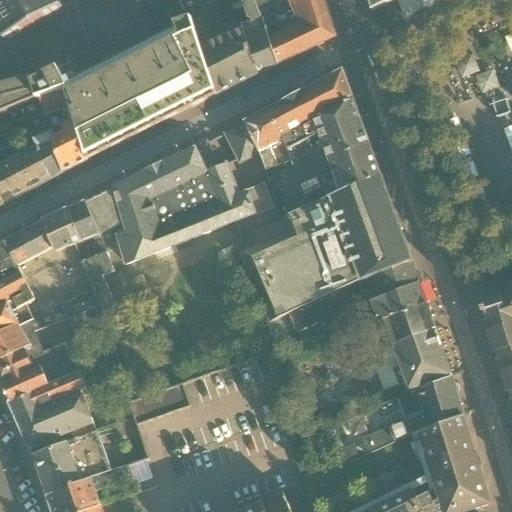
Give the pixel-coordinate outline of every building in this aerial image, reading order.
[(0,0),(0,115),(33,101),(41,98),(41,99),(65,91),(67,94),(85,156),(87,162),(189,112),(218,96),(215,87),(203,53),(191,18),(186,20),(177,23),(170,0),(0,0)] [(218,96),(258,76),(243,30),(242,30),(216,42),(200,0),(199,0),(192,3),(190,0),(179,0),(186,20),(191,18),(203,53),(215,87),(218,96)] [(258,76),(278,65),(265,29),(263,19),(259,12),(253,0),(241,0),(248,20),(251,20),(252,23),(241,28),(242,30),(243,30),(258,76)] [(253,0),(259,12),(289,0),(253,0)] [(290,0),(289,0),(259,12),(263,19),(265,29),(278,65),(310,50),(290,0)] [(290,0),(310,50),(337,38),(324,0),(290,0)] [(369,0),(373,11),(396,0),(369,0)] [(266,172),(293,163),(289,152),(290,151),(284,137),(354,101),(344,72),(259,118),(247,125),(262,154),(260,155),(266,172)] [(64,173),(87,162),(85,156),(67,94),(65,91),(41,99),(47,117),(64,173)] [(3,130),(4,130),(24,121),(28,128),(30,132),(33,138),(34,138),(41,156),(52,180),(64,173),(47,117),(41,99),(41,98),(33,101),(0,115),(0,124),(3,130)] [(295,166),(366,135),(354,101),(284,137),(290,151),(289,152),(293,163),(294,163),(295,166)] [(4,130),(3,130),(0,124),(0,154),(14,148),(4,130)] [(262,154),(247,125),(226,135),(241,164),(260,155),(262,154)] [(29,193),(52,180),(41,156),(34,138),(33,138),(30,132),(28,128),(21,133),(27,145),(23,147),(26,154),(12,161),(29,193)] [(287,218),(381,176),(366,135),(295,166),(278,174),(289,216),(287,217),(287,218)] [(243,238),(236,223),(272,209),(264,187),(241,196),(228,167),(227,165),(220,169),(208,144),(88,203),(101,234),(109,254),(122,249),(127,266),(147,258),(169,250),(197,238),(228,226),(240,254),(286,234),(281,221),(243,238)] [(0,167),(0,195),(5,205),(29,193),(12,161),(0,167)] [(267,326),(317,303),(413,262),(381,176),(287,218),(287,219),(281,221),(286,234),(240,254),(267,326)] [(88,203),(44,223),(57,253),(75,245),(83,262),(95,292),(94,292),(101,307),(106,319),(129,310),(122,291),(110,295),(103,278),(115,273),(108,254),(109,254),(101,234),(88,203)] [(50,312),(94,292),(95,292),(83,262),(75,245),(57,253),(44,223),(7,243),(20,270),(36,301),(43,315),(50,312)] [(0,280),(20,270),(7,243),(0,245),(0,280)] [(365,306),(420,284),(413,262),(317,303),(325,321),(356,307),(364,304),(365,306)] [(14,313),(36,301),(20,270),(0,280),(0,310),(9,304),(14,313)] [(128,288),(122,291),(129,310),(149,303),(149,301),(152,300),(142,277),(126,284),(128,288)] [(428,305),(420,284),(365,306),(364,304),(356,307),(361,317),(361,318),(369,316),(371,322),(383,317),(385,321),(428,305)] [(511,401),(511,402),(511,403),(511,284),(506,287),(508,293),(509,293),(511,302),(504,305),(498,284),(476,292),(483,314),(485,313),(488,321),(486,322),(496,353),(499,352),(502,361),(498,362),(509,393),(511,393),(511,396),(511,401)] [(0,335),(0,362),(25,351),(39,345),(35,333),(67,321),(73,333),(106,319),(101,307),(94,292),(50,312),(43,315),(37,318),(38,319),(21,327),(20,326),(0,335)] [(37,318),(43,315),(36,301),(14,313),(9,304),(0,310),(0,335),(20,326),(21,327),(38,319),(37,318)] [(325,321),(317,303),(267,326),(279,354),(293,347),(292,345),(301,341),(298,334),(324,322),(325,321)] [(394,346),(394,347),(436,330),(428,305),(385,321),(383,317),(371,322),(369,316),(361,318),(361,317),(341,323),(346,337),(362,331),(369,354),(372,353),(386,348),(386,349),(394,346)] [(372,353),(379,375),(384,392),(377,395),(381,407),(412,395),(452,378),(451,375),(452,375),(445,352),(444,349),(437,330),(436,330),(394,347),(394,346),(386,349),(386,348),(372,353)] [(10,404),(90,370),(77,339),(42,353),(39,345),(25,351),(0,362),(0,382),(2,386),(10,404)] [(81,392),(87,390),(97,386),(90,370),(10,404),(17,418),(81,392)] [(432,427),(464,416),(452,378),(412,395),(381,407),(389,428),(394,444),(414,436),(432,428),(432,427)] [(138,426),(191,407),(184,386),(131,405),(138,426)] [(97,431),(81,392),(17,418),(31,450),(34,457),(97,432),(97,431)] [(470,511),(487,507),(490,501),(491,501),(478,462),(464,416),(432,427),(432,428),(414,436),(418,448),(428,478),(438,511),(470,511)] [(362,438),(369,455),(395,444),(394,444),(389,428),(362,438)] [(48,497),(112,472),(97,431),(97,432),(34,457),(48,497)] [(418,448),(414,436),(394,444),(395,444),(369,455),(315,478),(320,489),(418,448)] [(137,486),(153,480),(147,462),(130,467),(129,467),(134,480),(135,480),(137,486)] [(96,492),(134,480),(129,467),(112,472),(48,497),(53,511),(92,511),(100,509),(101,507),(96,492)] [(438,511),(428,478),(358,511),(438,511)] [(304,511),(298,498),(288,503),(284,495),(245,511),(304,511)]
